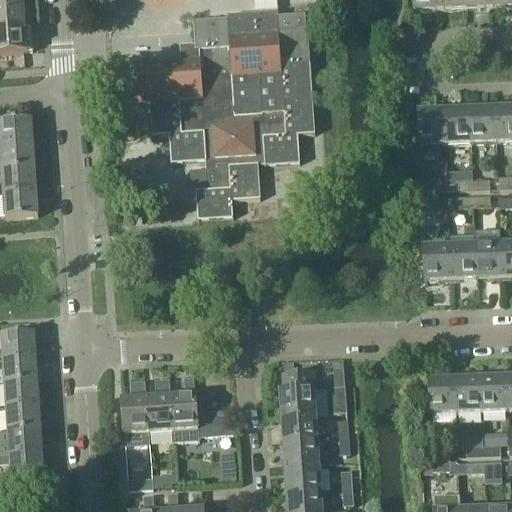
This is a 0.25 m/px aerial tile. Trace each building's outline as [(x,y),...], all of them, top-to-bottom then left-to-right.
[(412,0),(413,15),(439,14),(438,0),(412,0)] [(438,0),(439,14),(464,13),(463,0),(438,0)] [(463,0),(464,13),(489,12),(488,0),(463,0)] [(511,0),(488,0),(489,12),(511,10),(511,0)] [(0,31),(26,29),(25,4),(0,5),(0,31)] [(228,22),(194,24),(195,55),(199,55),(199,61),(131,66),(133,105),(150,104),(152,141),(170,139),(171,168),(205,166),(207,196),(195,197),(197,223),(232,221),(230,207),(259,205),(257,169),(262,168),(262,170),(300,168),(298,140),(315,139),(307,18),(279,20),(279,15),(228,18),(228,22)] [(26,29),(0,31),(0,57),(28,56),(26,29)] [(511,110),(496,111),(497,146),(511,145),(511,110)] [(471,147),(497,146),(496,111),(470,112),(471,147)] [(446,148),(471,147),(470,112),(445,113),(446,148)] [(420,149),(446,148),(445,113),(418,114),(420,149)] [(0,150),(34,148),(32,123),(0,125),(0,150)] [(2,173),(35,171),(34,148),(0,150),(1,160),(2,173)] [(4,197),(37,195),(35,171),(2,173),(4,197)] [(511,181),(499,182),(499,196),(511,195),(511,181)] [(473,197),(490,196),(489,185),(473,186),(473,197)] [(455,197),(473,197),(473,186),(454,186),(455,197)] [(420,200),(438,199),(438,190),(420,191),(420,200)] [(37,195),(4,197),(6,222),(39,219),(37,195)] [(438,208),(438,199),(420,200),(421,208),(438,208)] [(500,211),(511,210),(511,199),(500,200),(500,211)] [(490,214),(490,204),(474,204),(475,214),(490,214)] [(474,205),(457,205),(458,215),(474,214),(474,205)] [(511,247),(501,248),(503,283),(511,282),(511,247)] [(477,284),(503,283),(501,248),(475,249),(477,284)] [(452,285),(477,284),(475,249),(450,250),(452,285)] [(425,286),(452,285),(450,250),(424,251),(425,286)] [(2,363),(36,361),(34,336),(1,339),(2,363)] [(4,387),(38,385),(36,361),(2,363),(4,387)] [(482,417),(508,415),(506,380),(481,381),(482,417)] [(456,418),(482,417),(481,381),(455,382),(456,418)] [(209,442),(208,416),(195,417),(194,399),(193,399),(192,382),(183,383),(184,400),(169,400),(172,436),(172,444),(209,442)] [(431,419),(456,418),(455,382),(429,383),(431,419)] [(172,436),(169,400),(169,384),(158,385),(159,401),(145,402),(147,437),(172,436)] [(6,410),(39,407),(38,385),(4,387),(6,410)] [(147,437),(145,402),(144,386),(134,386),(135,403),(121,404),(123,438),(147,437)] [(335,417),(347,416),(345,391),(333,391),(335,417)] [(313,393),(278,395),(280,422),(315,419),(313,393)] [(7,434),(41,431),(39,407),(6,410),(7,434)] [(221,441),(226,441),(233,440),(231,415),(220,416),(221,441)] [(209,442),(221,441),(220,416),(208,416),(209,442)] [(282,447),(317,444),(315,419),(280,422),(282,447)] [(338,443),(349,442),(347,424),(337,425),(338,443)] [(9,460),(42,457),(41,431),(7,434),(9,460)] [(349,442),(338,443),(339,456),(350,455),(349,442)] [(284,472),(318,469),(317,444),(282,447),(284,472)] [(484,449),(468,450),(468,460),(484,460),(484,449)] [(484,450),(484,461),(500,460),(500,450),(484,450)] [(431,466),(449,465),(449,455),(430,456),(431,466)] [(11,483),(44,480),(42,457),(9,460),(0,460),(0,469),(10,469),(11,483)] [(449,465),(431,466),(431,476),(450,476),(449,465)] [(484,467),(485,476),(501,475),(500,466),(484,467)] [(469,476),(485,476),(484,467),(469,467),(469,476)] [(285,497),(320,494),(318,469),(284,472),(285,497)] [(342,493),(352,492),(351,475),(340,475),(342,493)] [(44,480),(11,483),(12,508),(46,506),(44,480)] [(128,490),(144,490),(144,481),(128,482),(128,490)] [(352,492),(342,493),(343,510),(353,509),(352,492)] [(286,511),(321,511),(320,494),(285,497),(286,511)] [(191,511),(201,511),(200,498),(191,498),(191,511)] [(177,511),(177,499),(166,500),(167,511),(177,511)] [(152,511),(152,501),(142,501),(143,511),(152,511)]
